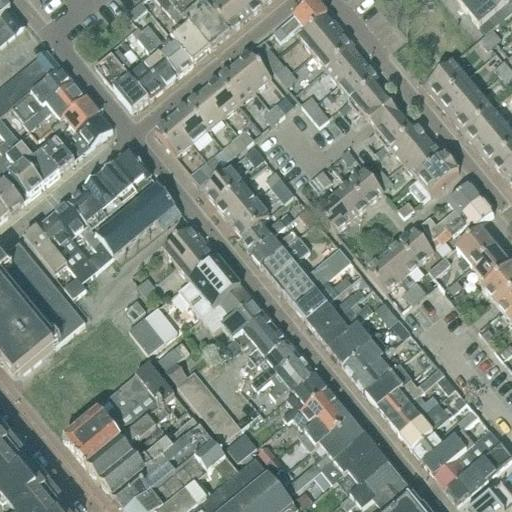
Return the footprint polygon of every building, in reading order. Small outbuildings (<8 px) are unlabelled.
[(0,0),(0,22),(3,20),(11,13),(0,0)] [(196,67),(211,55),(165,0),(153,0),(181,34),(174,40),(196,67)] [(231,39),(209,13),(198,0),(165,0),(211,55),(231,39)] [(231,39),(247,25),(226,0),(224,0),(209,13),(231,39)] [(226,0),(247,25),(263,12),(252,0),(226,0)] [(252,0),(263,12),(277,0),(252,0)] [(497,32),(511,19),(511,0),(454,0),(462,9),(461,10),(480,32),(490,24),(497,32)] [(307,37),(328,19),(316,4),(281,33),(288,42),(302,31),(306,36),(306,37),(307,37)] [(135,24),(147,14),(142,8),(130,18),(135,24)] [(26,31),(16,18),(11,13),(3,20),(18,38),(26,31)] [(313,59),(342,35),(328,19),(307,37),(299,43),(313,59)] [(0,33),(9,45),(18,38),(3,20),(0,22),(0,33)] [(165,52),(153,36),(149,31),(142,36),(179,81),(194,69),(173,45),(165,52)] [(0,50),(1,52),(9,45),(0,33),(0,50)] [(179,81),(142,36),(139,33),(132,39),(143,51),(154,64),(145,71),(164,94),(179,81)] [(486,40),(495,50),(502,44),(493,34),(486,40)] [(326,75),(355,51),(342,35),(313,59),(326,75)] [(488,56),(495,50),(486,40),(480,46),(488,56)] [(261,61),(271,53),(265,46),(255,54),(261,61)] [(352,54),(355,52),(355,51),(326,75),(339,91),(365,69),(352,54)] [(145,71),(137,78),(118,55),(112,60),(150,106),(164,94),(145,71)] [(53,81),(61,74),(47,56),(38,63),(53,81)] [(256,98),(272,84),(251,58),(234,72),(256,98)] [(134,119),(150,106),(112,60),(97,73),(107,86),(134,119)] [(44,88),(53,81),(38,63),(30,70),(44,88)] [(466,83),(453,68),(453,67),(424,91),(438,107),(466,83)] [(500,82),(510,74),(505,67),(495,75),(500,82)] [(378,85),(370,75),(365,69),(339,91),(352,106),(373,89),(373,90),(378,85)] [(36,95),(44,88),(30,70),(21,77),(36,95)] [(281,86),(291,78),(286,71),(276,79),(281,86)] [(240,111),(256,98),(234,72),(219,85),(240,111)] [(24,128),(31,123),(38,118),(73,88),(61,74),(53,81),(44,88),(36,95),(35,96),(27,102),(19,109),(13,114),(24,128)] [(511,76),(510,74),(500,82),(506,89),(511,83),(511,76)] [(35,96),(36,95),(21,77),(13,84),(27,102),(35,96)] [(291,78),(281,86),(287,93),(297,84),(291,78)] [(451,123),(480,99),(466,83),(438,107),(451,123)] [(19,109),(27,102),(13,84),(4,91),(19,109)] [(224,124),(240,111),(219,85),(203,98),(224,124)] [(58,130),(87,105),(73,88),(38,118),(31,123),(24,128),(24,129),(29,136),(52,117),(58,123),(55,126),(58,130)] [(387,106),(373,90),(373,89),(352,106),(340,116),(340,117),(343,121),(353,113),(360,121),(353,127),(356,130),(366,123),(366,124),(367,123),(366,122),(385,106),(386,107),(387,106)] [(13,114),(19,109),(4,91),(0,94),(0,103),(10,116),(13,114)] [(209,137),(224,124),(203,98),(187,111),(209,137)] [(464,139),(493,115),(480,99),(451,123),(464,139)] [(302,111),(307,117),(317,109),(312,102),(302,111)] [(0,121),(2,123),(10,116),(0,103),(0,121)] [(100,120),(88,106),(87,105),(58,130),(52,134),(59,142),(72,130),(79,138),(100,120)] [(367,123),(366,124),(369,127),(377,136),(378,136),(379,137),(398,121),(397,120),(398,119),(390,110),(387,106),(386,107),(385,106),(366,122),(367,123)] [(317,109),(307,117),(313,124),(323,116),(317,109)] [(279,126),(285,120),(277,110),(270,116),(279,126)] [(193,150),(209,137),(187,111),(171,124),(193,150)] [(477,154),(506,130),(493,115),(464,139),(477,154)] [(272,131),(279,126),(270,116),(264,121),(272,131)] [(412,136),(399,120),(398,119),(397,120),(398,121),(379,137),(378,136),(377,136),(378,137),(368,145),(371,149),(378,143),(385,152),(375,159),(379,164),(391,154),(412,136)] [(93,153),(113,136),(100,120),(79,138),(74,142),(78,148),(72,152),(81,162),(93,153)] [(177,163),(193,150),(171,124),(155,137),(177,163)] [(490,170),(511,151),(511,138),(506,130),(477,154),(490,170)] [(430,148),(425,142),(417,131),(412,136),(391,154),(404,169),(430,148)] [(247,152),(254,146),(246,136),(239,142),(247,152)] [(60,180),(75,167),(55,142),(39,155),(60,180)] [(241,157),(247,152),(239,142),(232,147),(241,157)] [(39,155),(31,162),(17,145),(10,151),(15,156),(44,192),(60,180),(39,155)] [(0,177),(25,208),(30,204),(44,192),(15,156),(10,151),(6,146),(0,151),(0,155),(4,160),(0,163),(0,177)] [(446,160),(443,163),(430,148),(404,169),(417,185),(446,161),(446,160)] [(506,183),(511,178),(511,151),(490,170),(493,168),(506,183)] [(251,168),(261,160),(255,153),(245,161),(251,168)] [(350,172),(357,166),(348,156),(342,162),(350,172)] [(115,170),(139,200),(155,187),(131,157),(115,170)] [(431,201),(460,177),(446,161),(417,185),(431,201)] [(216,178),(223,172),(214,162),(208,168),(216,178)] [(209,183),(216,178),(208,168),(201,173),(209,183)] [(123,213),(139,200),(115,170),(99,184),(123,213)] [(217,212),(243,190),(230,174),(204,195),(217,212)] [(372,184),(365,176),(349,189),(368,212),(384,199),(383,198),(378,191),(372,184)] [(378,191),(388,183),(382,176),(372,184),(378,191)] [(25,208),(0,177),(0,207),(10,220),(25,208)] [(325,193),(332,187),(323,177),(317,183),(325,193)] [(266,186),(271,193),(281,185),(276,178),(266,186)] [(318,198),(325,193),(317,183),(310,188),(318,198)] [(388,183),(378,191),(383,198),(394,189),(388,183)] [(107,226),(123,213),(99,184),(84,196),(107,226)] [(281,185),(271,193),(277,200),(287,191),(281,185)] [(353,225),(368,212),(349,189),(333,202),(353,225)] [(182,220),(176,212),(158,190),(96,242),(114,263),(157,228),(164,236),(182,220)] [(230,227),(256,206),(243,190),(217,212),(230,227)] [(447,234),(482,205),(470,190),(449,207),(456,215),(437,231),(430,223),(422,230),(434,245),(447,234)] [(93,238),(107,226),(84,196),(69,209),(93,238)] [(337,239),(353,225),(333,202),(317,216),(337,239)] [(473,237),(494,219),(482,205),(447,234),(453,241),(467,229),(473,237)] [(261,229),(269,222),(256,206),(230,227),(243,244),(261,229)] [(0,229),(10,220),(0,207),(0,229)] [(405,223),(414,215),(409,208),(399,216),(405,223)] [(96,242),(93,238),(69,209),(53,222),(72,245),(81,238),(91,251),(83,258),(98,276),(114,263),(96,242)] [(307,215),(300,220),(311,234),(318,228),(307,215)] [(83,258),(72,245),(53,222),(38,235),(67,271),(77,284),(82,289),(98,276),(83,258)] [(275,229),(267,236),(261,229),(243,244),(240,246),(251,260),(272,243),(281,236),(275,229)] [(428,250),(434,245),(422,230),(416,236),(428,250)] [(176,272),(205,248),(192,232),(163,256),(176,272)] [(473,274),(497,254),(481,234),(457,255),(473,274)] [(55,282),(67,271),(38,235),(25,245),(55,282)] [(435,258),(428,250),(416,236),(415,235),(399,249),(419,272),(435,258)] [(283,256),(299,243),(293,236),(277,249),(272,243),(251,260),(262,273),(283,256)] [(190,288),(219,265),(205,248),(176,272),(190,288)] [(297,269),(310,257),(304,249),(288,262),(283,256),(262,273),(274,287),(297,269)] [(403,285),(419,272),(399,249),(384,262),(403,285)] [(85,329),(20,250),(3,264),(4,265),(0,267),(0,358),(20,382),(55,354),(85,329)] [(488,292),(511,272),(497,254),(473,274),(488,292)] [(345,273),(351,268),(340,255),(328,265),(308,282),(285,301),(296,314),(317,297),(345,273)] [(387,299),(403,285),(384,262),(367,276),(387,299)] [(442,287),(438,281),(451,270),(446,264),(429,278),(435,284),(435,283),(440,289),(442,287)] [(219,265),(190,288),(178,298),(201,326),(202,326),(242,293),(219,265)] [(357,287),(363,282),(351,268),(345,273),(357,287)] [(285,301),(308,282),(297,269),(274,287),(285,301)] [(496,312),(511,298),(511,272),(488,292),(482,296),(496,312)] [(307,328),(328,311),(353,290),(347,283),(322,304),(317,297),(296,314),(307,328)] [(86,295),(82,289),(77,284),(65,294),(74,305),(86,295)] [(144,299),(154,291),(148,284),(138,292),(144,299)] [(453,300),(462,293),(457,286),(448,294),(453,300)] [(419,304),(426,299),(417,289),(411,294),(419,304)] [(154,291),(144,299),(149,306),(159,298),(154,291)] [(213,339),(223,332),(232,324),(253,306),(242,293),(202,326),(208,333),(213,339)] [(413,310),(419,304),(411,294),(404,300),(413,310)] [(318,341),(350,314),(358,308),(364,303),(359,296),(333,317),(328,311),(307,328),(318,341)] [(498,315),(511,330),(511,329),(511,298),(496,312),(498,315)] [(231,348),(244,338),(265,320),(253,306),(232,324),(223,332),(228,339),(225,341),(231,348)] [(134,327),(146,317),(137,307),(126,316),(134,327)] [(390,333),(393,331),(399,326),(385,309),(376,316),(390,333)] [(360,329),(374,318),(368,310),(355,320),(350,314),(318,341),(329,355),(360,329)] [(265,320),(244,338),(251,347),(273,330),(265,320)] [(375,347),(374,346),(360,329),(329,355),(343,372),(368,352),(375,347)] [(169,330),(142,352),(149,362),(177,339),(169,330)] [(259,356),(280,339),(273,330),(251,347),(259,356)] [(488,335),(482,341),(488,348),(495,342),(488,335)] [(280,339),(259,356),(266,365),(287,348),(280,339)] [(355,386),(376,369),(385,361),(390,357),(379,343),(375,347),(368,352),(343,372),(355,386)] [(166,376),(176,368),(190,357),(182,348),(159,366),(166,376)] [(258,396),(271,385),(299,362),(287,348),(266,365),(260,371),(265,377),(251,388),(258,396)] [(503,367),(511,359),(511,352),(510,349),(497,359),(503,367)] [(367,400),(401,373),(411,364),(404,357),(391,368),(385,361),(376,369),(355,386),(367,400)] [(424,376),(434,368),(426,359),(417,367),(424,376)] [(275,405),(311,376),(299,362),(271,385),(277,391),(269,397),(275,405)] [(176,368),(166,376),(165,376),(177,391),(188,383),(176,368)] [(88,475),(176,402),(150,371),(96,416),(99,419),(65,446),(73,456),(76,459),(76,460),(88,475)] [(378,414),(407,390),(412,386),(401,373),(367,400),(378,414)] [(390,428),(410,411),(437,388),(445,382),(440,375),(413,398),(407,390),(378,414),(390,428)] [(191,380),(188,383),(177,391),(173,394),(181,404),(199,390),(191,380)] [(301,418),(327,396),(316,382),(294,399),(300,408),(293,413),(293,414),(282,422),(287,429),(301,418)] [(448,401),(456,395),(445,382),(437,388),(448,401)] [(207,399),(199,390),(181,404),(189,413),(207,399)] [(312,433),(339,411),(327,396),(301,418),(312,433)] [(215,408),(207,399),(189,413),(197,423),(215,408)] [(179,426),(188,418),(176,402),(88,475),(100,490),(161,440),(163,438),(157,430),(172,418),(179,426)] [(401,442),(438,412),(439,411),(434,404),(417,419),(410,411),(390,428),(401,442)] [(223,418),(215,408),(197,423),(205,433),(223,418)] [(330,443),(351,425),(339,411),(312,433),(324,447),(330,443)] [(450,419),(447,422),(438,412),(401,442),(413,456),(433,439),(453,422),(450,419)] [(231,428),(223,418),(205,433),(213,442),(231,428)] [(138,484),(169,459),(201,433),(193,424),(179,435),(180,436),(167,447),(161,440),(100,490),(113,505),(138,484)] [(322,478),(332,470),(344,460),(365,443),(351,425),(330,443),(324,447),(320,451),(328,460),(288,493),(294,500),(321,477),(322,478)] [(424,470),(463,438),(470,432),(465,425),(440,445),(436,439),(434,440),(433,439),(413,456),(424,470)] [(239,437),(231,428),(213,442),(221,452),(239,437)] [(67,511),(0,430),(0,511),(67,511)] [(435,483),(475,451),(463,438),(424,470),(435,483)] [(446,497),(502,452),(491,438),(475,451),(435,483),(446,497)] [(238,469),(257,454),(245,439),(226,454),(238,469)] [(352,477),(377,456),(365,443),(344,460),(350,468),(340,476),(345,482),(352,477)] [(167,511),(174,507),(199,486),(208,479),(215,474),(226,464),(213,449),(195,464),(170,485),(136,511),(167,511)] [(458,511),(511,465),(511,464),(502,452),(446,497),(458,511)] [(268,469),(275,463),(267,453),(260,459),(268,469)] [(359,495),(389,471),(377,456),(352,477),(354,479),(357,477),(362,482),(354,489),(359,495)] [(168,472),(175,467),(169,459),(138,484),(113,505),(118,511),(136,511),(170,485),(175,480),(168,472)] [(275,463),(268,469),(276,480),(283,474),(275,463)] [(226,464),(215,474),(227,489),(239,480),(226,464)] [(293,511),(264,476),(256,466),(239,480),(227,489),(212,502),(202,510),(199,511),(293,511)] [(374,508),(401,486),(389,471),(359,495),(341,510),(342,511),(354,511),(368,501),(374,508)] [(285,489),(294,481),(290,475),(280,483),(285,489)] [(199,511),(202,510),(212,502),(199,486),(174,507),(167,511),(199,511)] [(401,511),(414,502),(401,486),(374,508),(370,511),(401,511)] [(511,501),(502,490),(476,511),(510,511),(511,511),(511,501)] [(302,511),(308,511),(313,509),(305,500),(297,506),(302,511)] [(422,511),(414,502),(401,511),(422,511)]
